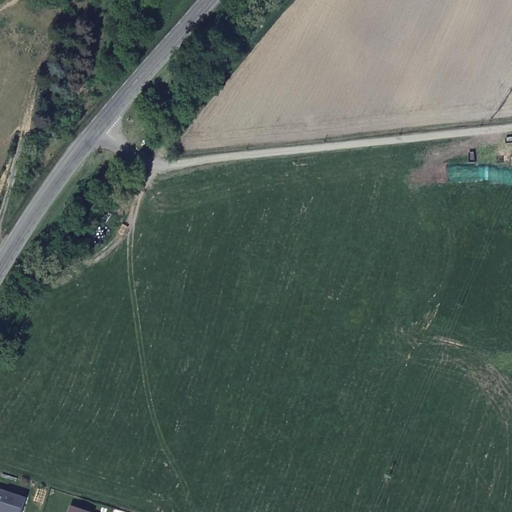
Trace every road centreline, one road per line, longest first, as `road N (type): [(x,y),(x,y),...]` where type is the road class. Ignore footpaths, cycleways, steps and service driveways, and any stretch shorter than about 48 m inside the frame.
road 1 (unclassified): [(100,123),(151,167),(511,127)]
road 2 (secondary): [(100,123),(0,269)]
road 3 (secondary): [(206,0),(100,123)]
